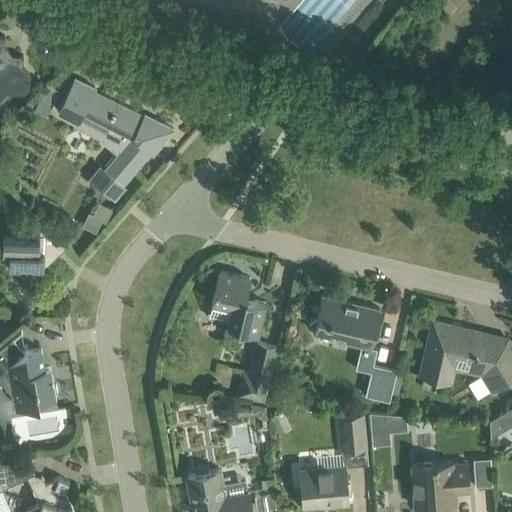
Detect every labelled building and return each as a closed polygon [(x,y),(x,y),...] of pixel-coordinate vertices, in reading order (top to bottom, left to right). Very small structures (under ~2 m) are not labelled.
[(0,84),(3,84),(11,93),(12,92),(22,92),(23,94),(31,85),(31,74),(23,65),(23,54),(12,54),(5,46),(5,35),(0,34),(0,84)] [(66,94),(59,109),(79,119),(76,125),(98,136),(99,133),(107,137),(105,141),(119,153),(105,168),(104,167),(101,165),(91,177),(99,184),(104,188),(114,197),(125,185),(122,183),(158,142),(160,143),(174,127),(155,118),(153,120),(104,95),(94,90),(95,87),(75,77),(66,94)] [(101,231),(111,205),(95,199),(85,224),(101,231)] [(3,233),(3,256),(10,256),(10,267),(43,267),(66,246),(52,231),(41,219),(26,233),(3,233)] [(227,324),(258,332),(265,301),(246,296),(250,277),(219,269),(209,315),(228,319),(227,324)] [(316,317),(310,321),(314,327),(313,331),(317,331),(321,338),(327,334),(347,338),(347,341),(361,345),(371,347),(371,346),(376,327),(380,308),(360,303),(359,308),(346,305),(345,299),(322,294),(317,313),(316,317)] [(438,378),(442,362),(482,372),(493,388),(511,375),(511,349),(498,358),(481,331),(438,321),(432,326),(427,345),(421,374),(438,378)] [(13,337),(0,347),(0,378),(23,407),(40,404),(39,400),(56,397),(50,366),(45,367),(41,347),(25,350),(24,351),(13,337)] [(256,340),(248,372),(242,370),(237,393),(264,400),(277,345),(256,340)] [(371,370),(365,392),(390,399),(392,391),(397,372),(398,369),(374,363),(373,363),(371,370)] [(392,391),(398,393),(403,374),(397,372),(392,391)] [(270,417),(274,425),(287,418),(283,410),(270,417)] [(389,441),(388,429),(407,427),(406,413),(370,410),(373,443),(389,441)] [(341,448),(367,446),(364,412),(338,414),(341,448)] [(496,414),(489,418),(490,435),(504,427),(496,414)] [(475,418),(475,425),(481,431),(488,431),(488,418),(475,418)] [(0,462),(0,489),(9,485),(27,477),(35,472),(32,456),(0,462)] [(490,458),(475,459),(475,471),(491,470),(490,458)] [(468,462),(453,463),(453,461),(412,464),(413,485),(415,505),(456,502),(455,490),(470,489),(468,469),(468,462)] [(348,502),(347,482),(346,465),(301,468),(303,506),(348,502)] [(191,501),(196,500),(197,511),(253,511),(250,494),(249,486),(227,490),(223,467),(186,474),(191,501)] [(40,502),(26,508),(28,511),(74,511),(75,511),(65,491),(69,480),(58,476),(33,488),(40,502)] [(9,511),(3,492),(0,493),(0,511),(9,511)]
